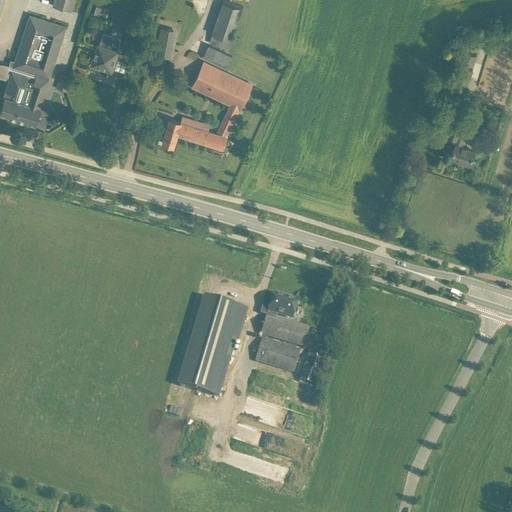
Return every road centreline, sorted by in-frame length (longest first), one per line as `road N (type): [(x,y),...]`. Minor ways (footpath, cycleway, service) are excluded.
road 1 (secondary): [(419,273),(0,153)]
road 2 (residential): [(404,511),(416,466),(497,308)]
road 3 (unclassified): [(129,173),(0,135)]
